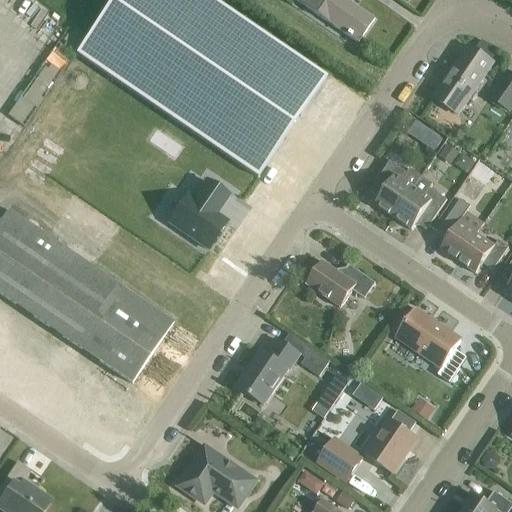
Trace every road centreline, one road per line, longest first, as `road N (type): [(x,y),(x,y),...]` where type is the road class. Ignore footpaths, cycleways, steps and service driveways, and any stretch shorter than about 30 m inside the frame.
road 1 (residential): [(119,492),(313,207)]
road 2 (residential): [(313,207),(430,28),(457,16),(490,26)]
road 3 (residential): [(511,340),(313,207)]
road 4 (residential): [(413,511),(511,365)]
road 5 (residential): [(119,492),(0,414)]
